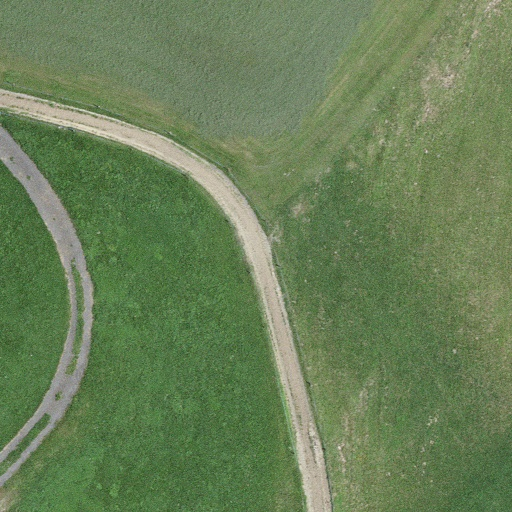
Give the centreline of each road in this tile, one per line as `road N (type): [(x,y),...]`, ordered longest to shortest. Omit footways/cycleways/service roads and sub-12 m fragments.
road 1 (track): [(0,92),(145,126),(192,149),(234,185),(261,231),(287,323),(321,511)]
road 2 (track): [(0,126),(34,159),(76,233),(84,295),(81,356),(52,427),(0,497)]
